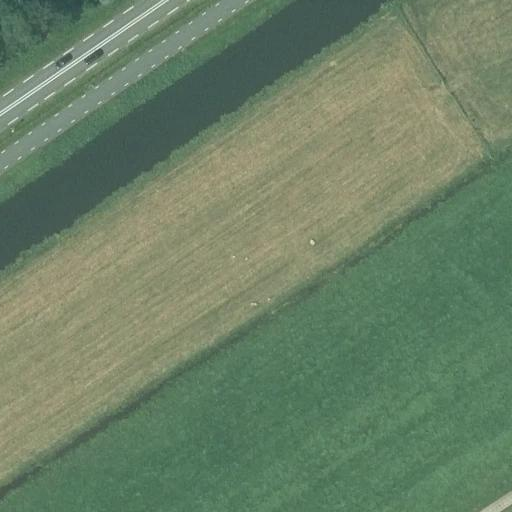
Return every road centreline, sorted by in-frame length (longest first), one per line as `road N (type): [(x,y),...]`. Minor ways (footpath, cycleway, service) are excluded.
road 1 (unclassified): [(0,162),(236,0)]
road 2 (secondary): [(0,117),(169,0)]
